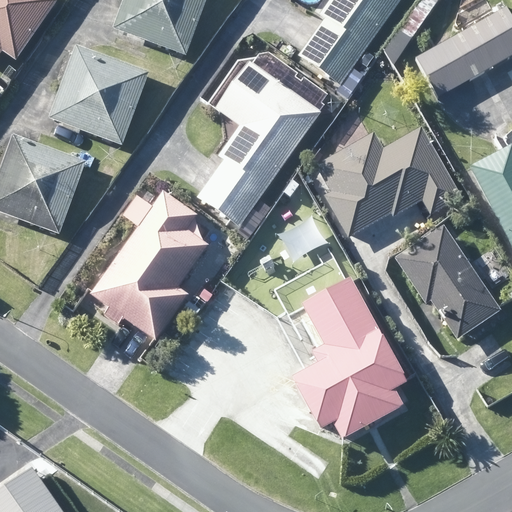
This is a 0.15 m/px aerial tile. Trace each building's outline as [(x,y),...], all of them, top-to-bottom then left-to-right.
[(0,0),(0,63),(6,54),(19,63),(62,2),(58,0),(0,0)] [(211,0),(129,0),(117,33),(189,59),(211,0)] [(406,0),(335,0),(323,17),(329,22),(302,59),(344,88),(406,0)] [(442,100),(511,57),(511,15),(508,8),(419,61),(442,100)] [(153,76),(85,51),(80,49),(54,123),(126,149),(153,76)] [(317,111),(278,83),(253,66),(219,112),(226,119),(243,130),(222,159),(227,164),(205,195),(201,201),(243,231),(324,117),(321,114),(317,111)] [(0,214),(18,221),(63,238),(89,166),(17,139),(1,185),(0,187),(0,214)] [(473,171),(511,242),(511,150),(505,154),(473,171)] [(201,219),(186,208),(168,195),(154,215),(139,204),(128,220),(133,224),(143,231),(132,246),(101,290),(95,299),(113,311),(108,318),(120,327),(123,329),(128,322),(154,341),(160,344),(189,303),(191,299),(182,293),(213,249),(202,242),(199,222),(201,219)] [(395,237),(399,235),(378,200),(340,223),(362,258),(395,237)] [(264,204),(258,213),(266,219),(272,210),(264,204)] [(327,247),(313,222),(280,240),(294,266),(327,247)] [(504,314),(502,311),(447,230),(399,262),(429,308),(435,304),(449,325),(460,343),(462,342),(504,314)] [(477,246),(482,255),(492,248),(486,239),(477,246)] [(413,388),(385,335),(375,340),(358,310),(347,316),(320,265),(275,289),(309,352),(353,327),(364,347),(297,383),(326,436),(340,428),(348,444),(370,432),(385,424),(399,416),(403,404),(398,395),(413,388)] [(207,302),(209,304),(214,297),(206,291),(201,298),(207,302)] [(203,312),(200,310),(191,304),(183,316),(194,324),(203,312)] [(63,511),(36,472),(0,497),(0,511),(63,511)]
